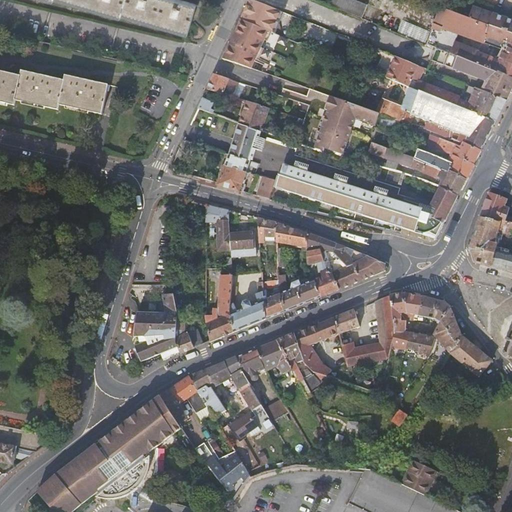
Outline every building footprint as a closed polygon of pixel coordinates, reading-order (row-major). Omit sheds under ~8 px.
[(119,16),(188,37),(197,7),(174,0),(42,0),(52,3),(52,0),(54,0),(118,19),(119,16)] [(252,0),(248,0),(246,6),(260,12),(264,4),(252,0)] [(362,18),(367,5),(353,0),(330,0),(329,5),(362,18)] [(246,6),(240,19),(255,25),(260,12),(246,6)] [(511,19),(473,6),(468,17),(511,33),(511,19)] [(511,33),(468,17),(440,7),(426,43),(438,48),(499,72),(499,71),(511,77),(511,33)] [(251,69),(255,60),(258,61),(263,48),(261,46),(268,30),(255,25),(240,19),(222,58),(251,69)] [(511,77),(499,71),(499,72),(438,48),(433,60),(471,75),(471,76),(484,81),(485,84),(482,91),(506,101),(511,89),(511,77)] [(387,78),(410,87),(423,92),(427,84),(419,81),(425,68),(396,57),(387,78)] [(20,76),(0,71),(0,101),(13,105),(14,101),(56,111),(57,106),(100,116),(106,86),(64,77),(63,82),(20,72),(20,76)] [(222,94),(222,93),(234,97),(238,86),(239,86),(240,83),(215,74),(208,89),(222,94)] [(495,122),(506,101),(482,91),(476,89),(470,104),(460,99),(461,97),(427,84),(423,92),(495,122)] [(455,139),(480,151),(495,122),(423,92),(410,87),(403,107),(382,99),(377,112),(380,113),(383,114),(395,118),(408,122),(412,114),(434,123),(431,130),(455,139)] [(377,112),(330,96),(325,110),(328,110),(327,111),(355,121),(356,119),(375,126),(380,113),(377,112)] [(204,99),(199,109),(207,112),(211,102),(204,99)] [(240,123),(262,130),(270,108),(248,101),(240,123)] [(325,148),(343,154),(355,121),(327,111),(315,148),(324,151),(325,148)] [(377,129),(390,133),(395,118),(383,114),(377,129)] [(304,120),(299,118),(293,133),(299,135),(304,120)] [(229,154),(250,161),(255,147),(260,136),(262,130),(240,123),(229,154)] [(264,146),(267,139),(260,136),(255,147),(258,148),(264,146)] [(475,164),(474,164),(480,151),(455,139),(454,144),(441,139),(436,150),(451,156),(474,166),(475,164)] [(180,148),(193,151),(196,144),(184,140),(180,148)] [(413,168),(444,182),(441,187),(458,195),(466,179),(436,167),(412,157),(395,151),(372,143),(369,152),(398,162),(413,168)] [(474,166),(451,156),(449,161),(418,149),(416,154),(396,147),(395,151),(412,157),(436,167),(466,179),(467,180),(474,166)] [(218,185),(239,191),(250,161),(229,154),(218,185)] [(294,167),(307,172),(308,168),(305,163),(296,161),(294,167)] [(294,167),(283,164),(280,175),(278,175),(276,180),(274,187),(436,240),(458,195),(441,187),(439,187),(428,210),(385,196),(372,192),(346,184),(333,180),(307,172),(294,167)] [(385,180),(401,185),(404,174),(388,170),(385,180)] [(346,184),(348,181),(343,176),(335,173),(333,180),(346,184)] [(276,180),(264,176),(257,196),(270,200),(274,187),(276,180)] [(372,192),(385,196),(386,194),(382,188),(375,186),(372,192)] [(503,213),(508,215),(511,208),(506,206),(508,200),(490,193),(481,218),(500,221),(503,213)] [(207,220),(207,223),(219,223),(219,221),(230,221),(229,211),(207,206),(207,220)] [(481,218),(469,249),(474,264),(492,268),(496,251),(499,244),(492,242),(496,231),(511,235),(511,223),(508,223),(505,222),(500,221),(481,218)] [(265,242),(267,245),(278,245),(278,242),(277,223),(259,219),(261,242),(265,242)] [(302,252),(308,252),(308,233),(277,223),(278,242),(303,247),(302,252)] [(231,234),(232,250),(254,249),(253,233),(231,234)] [(308,252),(320,250),(334,253),(337,244),(308,233),(308,252)] [(386,265),(368,257),(356,252),(355,254),(362,260),(355,263),(345,253),(347,248),(347,247),(337,244),(334,253),(339,258),(347,266),(352,264),(359,282),(385,271),(386,265)] [(347,248),(345,253),(355,263),(362,260),(355,254),(356,252),(347,248)] [(319,264),(323,277),(329,274),(324,261),(320,250),(308,252),(308,260),(310,278),(310,282),(315,280),(311,266),(319,264)] [(511,254),(496,251),(492,268),(511,272),(511,254)] [(339,258),(334,260),(339,270),(347,266),(339,258)] [(334,260),(329,263),(327,260),(324,261),(329,274),(332,273),(340,290),(359,282),(352,264),(347,266),(339,270),(334,260)] [(214,311),(214,315),(206,316),(206,317),(207,322),(209,326),(213,341),(235,332),(230,311),(231,304),(231,300),(233,282),(233,275),(233,268),(228,268),(228,273),(228,276),(221,276),(218,311),(214,311)] [(332,273),(329,274),(323,277),(315,280),(321,297),(340,290),(332,273)] [(280,289),(281,297),(285,312),(321,297),(315,280),(310,282),(301,286),(299,282),(293,285),(292,289),(288,291),(286,275),(279,275),(280,280),(280,287),(280,289)] [(310,278),(299,282),(301,286),(310,282),(310,278)] [(263,282),(264,289),(280,287),(280,280),(263,282)] [(234,304),(231,304),(230,311),(235,332),(266,320),(264,300),(264,289),(263,282),(258,283),(260,301),(252,305),(251,302),(250,302),(249,301),(247,301),(246,302),(245,302),(244,303),(244,305),(245,307),(237,311),(234,304)] [(175,284),(168,284),(167,293),(174,293),(175,284)] [(266,320),(285,312),(281,297),(280,289),(275,291),(276,295),(264,300),(266,320)] [(168,315),(161,314),(158,314),(161,317),(161,336),(165,336),(165,344),(158,346),(161,354),(180,346),(178,342),(179,322),(179,313),(175,293),(174,293),(167,293),(163,293),(166,307),(168,315)] [(396,295),(391,297),(395,321),(395,329),(392,345),(408,350),(408,349),(411,333),(406,332),(406,321),(402,321),(401,314),(406,313),(419,316),(422,298),(418,297),(418,298),(405,294),(396,295)] [(395,329),(395,321),(391,297),(377,303),(380,343),(354,350),(353,344),(342,347),(347,364),(348,368),(389,358),(392,345),(395,329)] [(426,299),(422,298),(419,316),(436,320),(442,322),(451,308),(443,304),(426,299)] [(451,308),(442,322),(434,335),(451,354),(461,336),(460,335),(455,321),(451,308)] [(355,310),(334,318),(339,335),(360,326),(355,310)] [(161,317),(158,314),(138,313),(135,338),(138,337),(161,336),(161,317)] [(334,373),(332,372),(324,364),(321,360),(311,345),(339,335),(334,318),(311,328),(310,327),(294,334),(305,361),(306,363),(309,367),(314,372),(316,373),(317,373),(319,373),(321,374),(332,378),(334,373)] [(182,353),(204,344),(198,330),(195,331),(191,333),(186,334),(186,330),(187,323),(179,322),(178,342),(180,346),(182,353)] [(419,354),(429,357),(431,356),(435,340),(434,339),(411,333),(408,349),(420,352),(419,354)] [(278,340),(278,341),(292,370),(304,393),(309,390),(322,381),(324,378),(318,374),(319,373),(317,373),(316,373),(314,372),(309,367),(300,372),(293,358),(296,357),(299,363),(305,361),(294,334),(278,340)] [(511,334),(510,339),(506,337),(505,339),(511,342),(506,351),(503,350),(502,352),(505,353),(504,356),(506,357),(507,355),(511,357),(511,334)] [(321,360),(324,364),(332,372),(347,364),(342,347),(339,335),(311,345),(321,360)] [(142,361),(161,354),(158,346),(165,344),(165,336),(161,336),(138,337),(138,346),(137,347),(142,361)] [(451,354),(479,378),(492,362),(476,348),(461,336),(451,354)] [(279,366),(284,374),(292,370),(278,341),(256,350),(265,369),(278,365),(278,366),(279,366)] [(246,377),(265,369),(256,350),(236,358),(246,377)] [(233,377),(240,390),(250,384),(246,377),(236,358),(225,362),(225,363),(233,377)] [(209,370),(216,385),(233,377),(225,363),(209,370)] [(190,377),(197,390),(207,386),(209,389),(216,385),(209,370),(207,371),(207,370),(190,377)] [(180,407),(182,406),(181,404),(188,399),(196,410),(205,404),(197,390),(190,377),(162,396),(180,425),(188,420),(180,407)] [(251,385),(250,384),(240,390),(252,411),(261,405),(260,402),(255,392),(251,385)] [(205,404),(214,418),(223,413),(224,412),(209,389),(207,386),(197,390),(205,404)] [(162,396),(58,473),(38,492),(55,511),(75,511),(98,493),(100,495),(96,499),(102,500),(107,500),(114,500),(126,498),(133,494),(142,487),(146,490),(152,478),(156,464),(156,449),(183,429),(180,425),(162,396)] [(290,414),(282,400),(265,410),(273,424),(290,414)] [(408,417),(413,409),(402,401),(397,408),(408,417)] [(226,417),(223,413),(214,418),(221,428),(230,423),(226,417)] [(240,437),(246,435),(259,427),(249,414),(232,426),(240,437)] [(36,452),(17,449),(17,448),(0,444),(0,462),(13,465),(15,457),(22,458),(22,459),(26,460),(36,452)] [(252,477),(249,471),(238,455),(221,468),(217,462),(215,462),(205,447),(198,452),(206,463),(229,492),(234,488),(232,485),(242,477),(247,484),(252,477)] [(403,484),(422,493),(427,495),(438,471),(415,460),(403,484)] [(252,477),(267,473),(263,465),(249,471),(252,477)] [(365,469),(350,502),(360,507),(377,471),(377,469),(365,469)] [(412,511),(422,493),(403,484),(377,471),(360,507),(370,511),(412,511)] [(462,511),(427,495),(422,493),(412,511),(462,511)]
